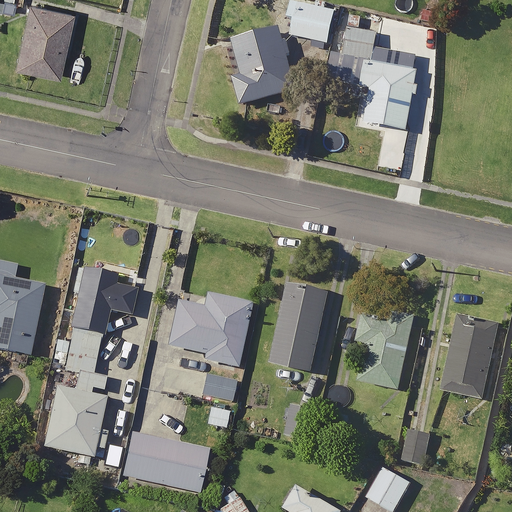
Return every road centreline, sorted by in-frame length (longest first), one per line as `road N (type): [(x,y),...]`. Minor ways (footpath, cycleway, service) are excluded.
road 1 (residential): [(511,251),(136,168)]
road 2 (residential): [(172,0),(136,168)]
road 3 (residential): [(0,139),(136,168)]
